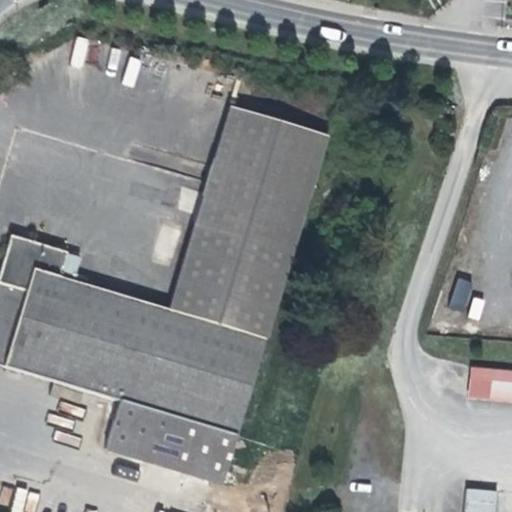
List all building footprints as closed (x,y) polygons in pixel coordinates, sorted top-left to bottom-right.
[(0,367),(116,402),(234,437),(326,133),(227,104),(189,227),(163,309),(54,277),(61,253),(6,238),(0,256),(0,367)] [(458,277),(449,305),(464,310),(473,282),(458,277)] [(465,368),(464,389),(511,391),(511,371),(465,368)] [(511,391),(464,389),(464,398),(511,400),(511,391)] [(219,485),(234,437),(116,402),(102,450),(219,485)]
